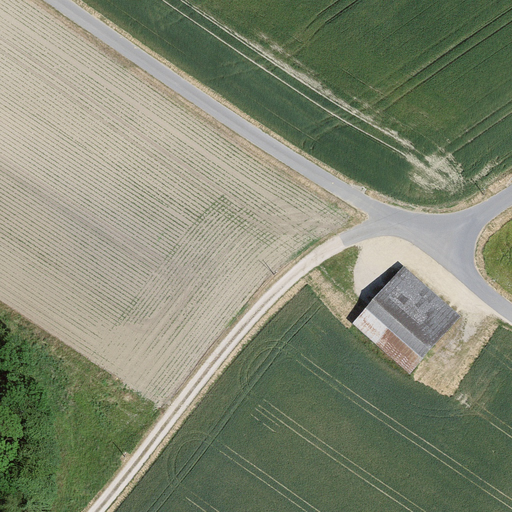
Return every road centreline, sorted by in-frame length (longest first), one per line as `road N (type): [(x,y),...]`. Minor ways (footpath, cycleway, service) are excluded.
road 1 (track): [(57,0),(437,247)]
road 2 (track): [(99,511),(295,265),(389,220)]
road 3 (track): [(511,196),(437,247),(511,312)]
